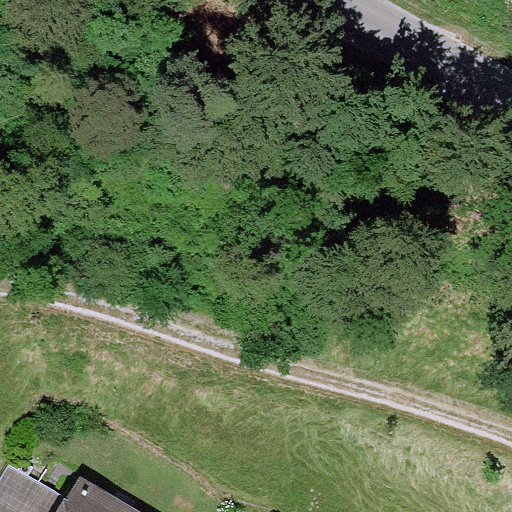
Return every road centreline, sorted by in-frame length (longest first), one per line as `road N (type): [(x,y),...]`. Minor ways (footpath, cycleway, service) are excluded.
road 1 (track): [(511,440),(91,303),(0,286)]
road 2 (tertiary): [(511,102),(338,0)]
